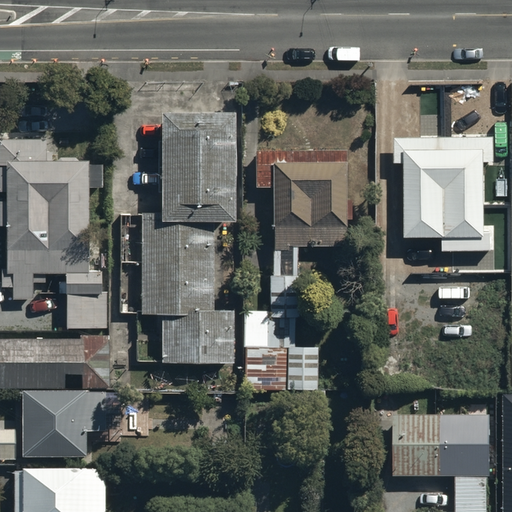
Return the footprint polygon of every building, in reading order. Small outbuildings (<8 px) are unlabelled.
[(235,111),(163,112),(164,217),(142,217),(144,317),(163,316),(164,367),(236,366),(235,313),(215,313),(214,220),(237,219),(235,111)] [(495,137),(395,138),(395,163),(405,163),(406,236),(485,235),(485,204),(485,163),(495,162),(495,137)] [(46,139),(0,139),(0,223),(4,224),(5,267),(0,267),(0,288),(12,289),(12,305),(35,304),(35,275),(63,275),(63,336),(105,336),(105,270),(91,270),(90,153),(46,154),(46,139)] [(279,319),(247,320),(248,356),(280,355),(279,319)] [(93,344),(0,342),(0,388),(92,390),(93,344)] [(442,348),(378,349),(378,385),(443,385),(442,348)] [(106,391),(23,391),(23,456),(87,456),(87,432),(106,432),(106,391)] [(511,511),(511,394),(502,394),(502,511),(511,511)] [(490,511),(491,419),(395,419),(395,480),(456,480),(456,511),(490,511)] [(16,432),(0,431),(0,462),(16,462),(16,432)] [(107,511),(108,473),(26,471),(26,476),(18,476),(17,511),(107,511)]
